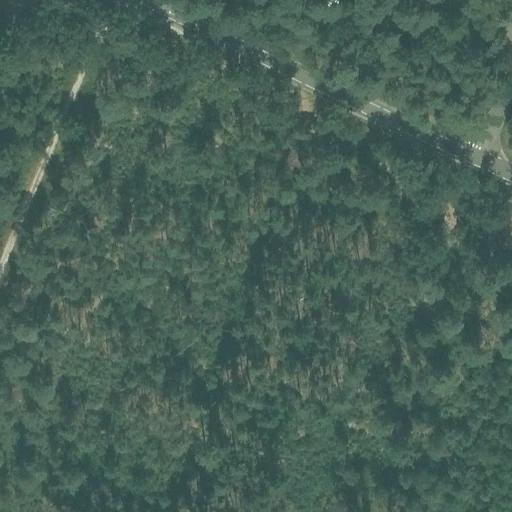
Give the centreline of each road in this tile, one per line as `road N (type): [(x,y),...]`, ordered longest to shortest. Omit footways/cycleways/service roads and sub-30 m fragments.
road 1 (tertiary): [(475,160),(147,0)]
road 2 (track): [(110,0),(0,270)]
